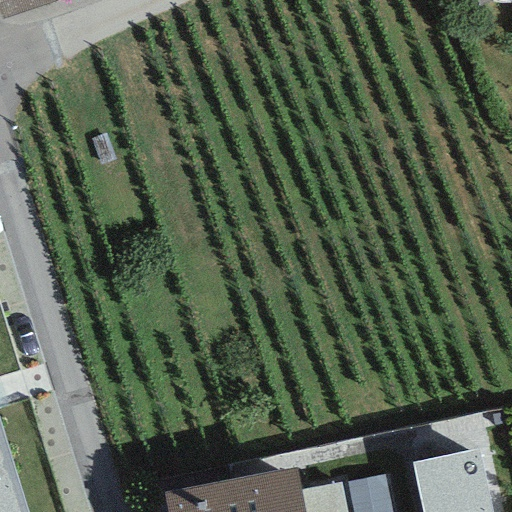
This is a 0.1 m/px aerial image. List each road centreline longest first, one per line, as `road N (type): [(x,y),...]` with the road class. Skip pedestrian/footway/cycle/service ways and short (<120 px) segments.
road 1 (residential): [(0,132),(116,511)]
road 2 (residential): [(168,0),(0,78)]
